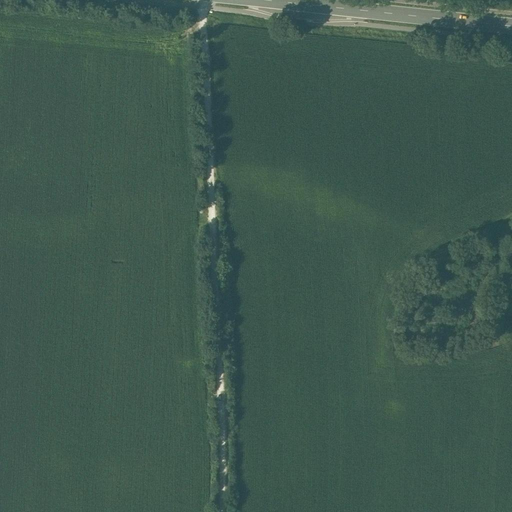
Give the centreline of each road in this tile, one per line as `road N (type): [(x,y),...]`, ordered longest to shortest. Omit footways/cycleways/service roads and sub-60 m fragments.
road 1 (track): [(203,0),(221,511)]
road 2 (secondary): [(268,0),(511,25)]
